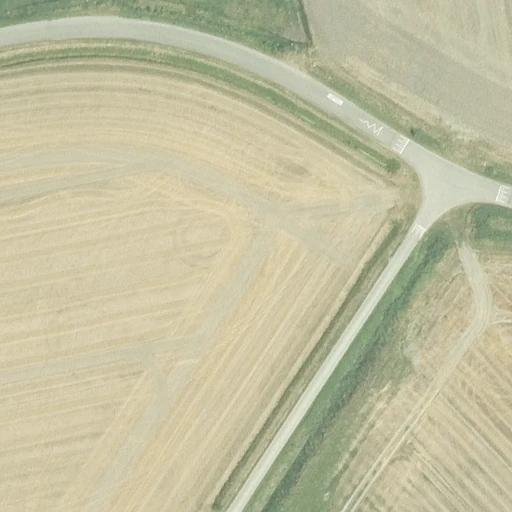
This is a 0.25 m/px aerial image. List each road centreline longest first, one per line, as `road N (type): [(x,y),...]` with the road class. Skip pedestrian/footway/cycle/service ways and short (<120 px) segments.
road 1 (unclassified): [(451,177),(215,46),(124,26),(0,42)]
road 2 (unclassified): [(233,511),(451,177)]
